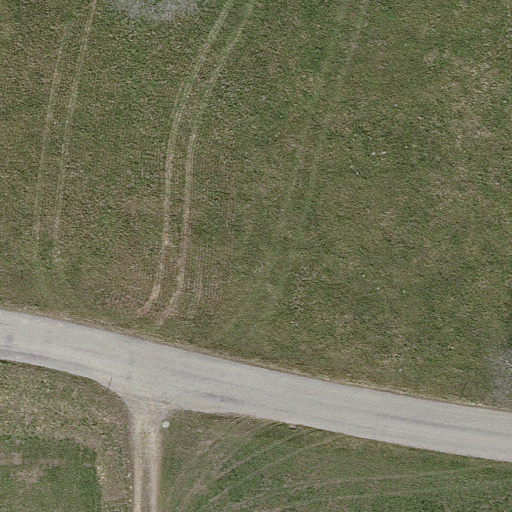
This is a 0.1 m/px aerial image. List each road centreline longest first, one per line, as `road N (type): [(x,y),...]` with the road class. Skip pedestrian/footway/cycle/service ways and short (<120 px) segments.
road 1 (unclassified): [(0,330),(350,409),(511,433)]
road 2 (track): [(160,364),(150,428),(151,511)]
